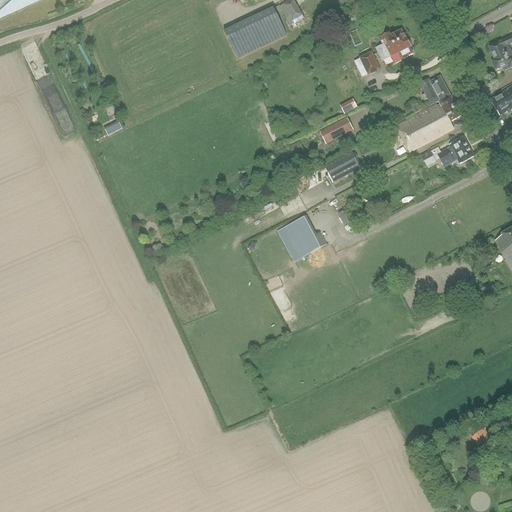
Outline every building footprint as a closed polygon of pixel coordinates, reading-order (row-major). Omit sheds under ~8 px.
[(0,0),(0,20),(43,0),(0,0)] [(304,18),(294,0),(293,0),(282,7),(292,24),(304,18)] [(225,32),(238,59),(243,57),(287,36),(274,8),(229,30),(225,32)] [(385,44),(376,49),(382,61),(391,57),(392,57),(399,54),(402,61),(414,55),(410,47),(411,43),(410,40),(406,38),(402,31),(391,36),(390,34),(382,38),(385,44)] [(511,38),(489,48),(495,62),(492,63),(496,72),(503,69),(504,73),(511,69),(511,54),(508,46),(511,44),(511,38)] [(379,69),(371,52),(360,58),(368,74),(379,69)] [(431,82),(429,80),(421,84),(432,105),(451,95),(442,76),(431,82)] [(508,92),(491,101),(500,117),(507,113),(508,114),(511,112),(511,111),(511,110),(511,88),(507,91),(508,92)] [(463,116),(453,97),(397,127),(399,131),(411,151),(455,129),(452,122),(463,116)] [(353,100),(340,107),(344,115),(357,109),(353,100)] [(420,112),(417,104),(411,107),(415,115),(420,112)] [(346,118),(320,132),(326,144),(353,130),(346,118)] [(106,130),(109,136),(123,128),(120,122),(106,130)] [(451,146),(438,153),(445,166),(458,159),(460,164),(475,156),(465,137),(450,145),(451,146)] [(299,142),(281,150),(286,160),(303,151),(299,142)] [(332,182),(362,167),(353,151),(324,166),(332,182)] [(428,168),(437,163),(430,152),(421,157),(428,168)] [(299,176),(296,166),(289,168),(293,178),(299,176)] [(367,214),(357,219),(360,226),(370,222),(367,214)] [(323,231),(316,234),(308,216),(280,229),(294,261),(329,245),(323,231)] [(511,228),(502,234),(503,236),(497,239),(505,255),(504,255),(511,271),(511,228)] [(476,279),(462,286),(465,293),(479,285),(476,279)] [(446,308),(449,315),(460,309),(456,302),(446,308)] [(485,429),(472,438),(479,448),(492,438),(485,429)]
